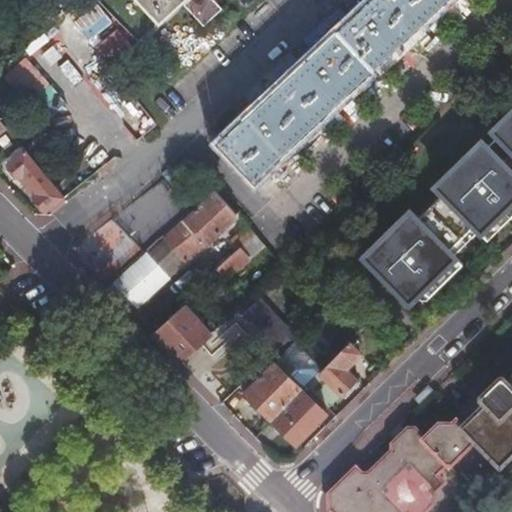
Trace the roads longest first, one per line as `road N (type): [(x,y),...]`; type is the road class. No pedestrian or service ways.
road 1 (residential): [(284,500),(38,245)]
road 2 (residential): [(38,245),(299,14)]
road 3 (residential): [(284,500),(511,274)]
road 4 (unknown): [(200,414),(105,511)]
